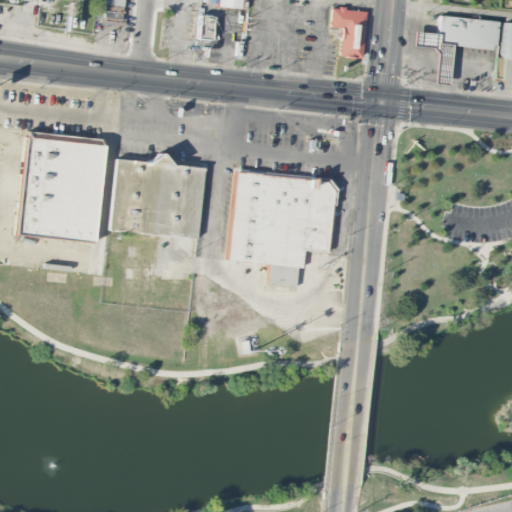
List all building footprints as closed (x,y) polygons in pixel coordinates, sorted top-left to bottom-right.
[(122,7),(102,5),(101,18),(121,20),(122,7)] [(339,27),(335,55),(359,58),(365,9),(331,5),(328,25),(339,27)] [(231,34),(243,36),(246,13),(234,11),(231,34)] [(209,41),(212,15),(198,14),(195,39),(209,41)] [(410,31),(409,46),(422,47),(433,48),(432,62),(430,82),(445,83),(447,64),(449,44),(493,48),(495,20),(437,15),(435,33),(423,32),(410,31)] [(494,78),(511,80),(511,22),(499,21),(494,78)] [(12,233),(89,241),(100,139),(24,131),(12,233)] [(114,156),(106,229),(194,238),(202,166),(114,156)] [(327,253),(334,178),(233,169),(225,260),(266,264),(264,286),(295,289),(299,251),(327,253)]
